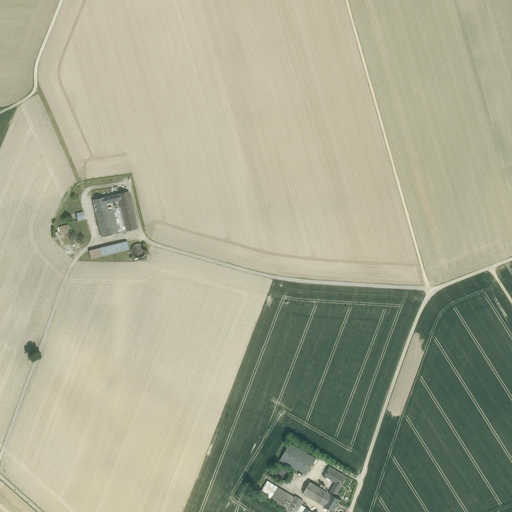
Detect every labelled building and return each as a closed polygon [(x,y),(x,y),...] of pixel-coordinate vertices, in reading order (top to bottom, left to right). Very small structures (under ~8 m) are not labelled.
[(129,191),(117,194),(119,201),(120,208),(126,231),(138,229),(129,191)] [(117,194),(105,197),(107,204),(119,201),(117,194)] [(108,211),(107,204),(105,197),(92,200),(95,214),(108,211)] [(112,210),(118,233),(126,231),(120,208),(112,210)] [(112,210),(108,211),(95,214),(101,237),(118,233),(112,210)] [(83,212),(76,213),(78,221),(85,220),(83,212)] [(57,232),(55,233),(61,245),(64,244),(57,232)] [(127,241),(89,251),(91,259),(129,249),(127,241)] [(135,243),(132,251),(141,254),(145,246),(135,243)] [(290,443),(280,461),(306,476),(310,469),(311,468),(316,459),(290,443)] [(349,478),(329,466),(323,476),(336,484),(330,494),(310,482),(303,494),(332,511),(335,511),(342,501),(337,498),(349,478)] [(294,498),(269,483),(259,498),(281,511),(310,511),(302,506),(305,502),(296,496),(294,498)]
